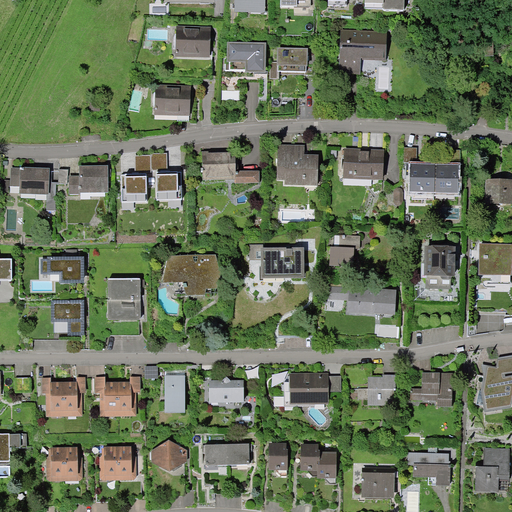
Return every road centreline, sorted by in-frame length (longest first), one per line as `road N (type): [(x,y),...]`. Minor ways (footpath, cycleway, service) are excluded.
road 1 (residential): [(511,141),(390,127),(295,128),(0,151)]
road 2 (residential): [(511,336),(392,353),(0,357)]
